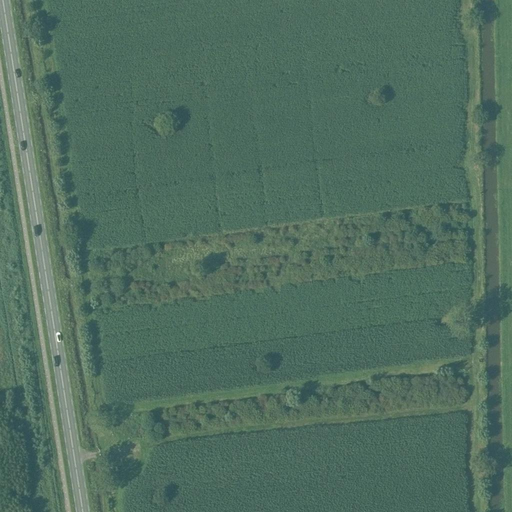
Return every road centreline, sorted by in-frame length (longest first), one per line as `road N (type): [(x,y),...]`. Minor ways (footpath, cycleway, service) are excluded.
road 1 (primary): [(81,511),(1,0)]
road 2 (track): [(477,511),(475,404),(73,458)]
